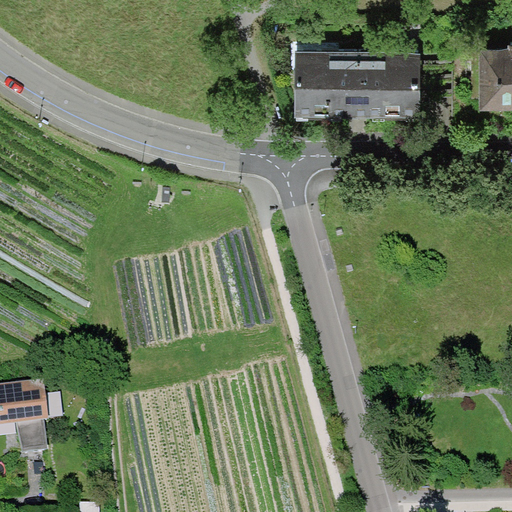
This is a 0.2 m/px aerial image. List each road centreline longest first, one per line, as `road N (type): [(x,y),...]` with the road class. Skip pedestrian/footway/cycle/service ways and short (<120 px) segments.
road 1 (residential): [(282,160),(378,511)]
road 2 (unclassified): [(0,56),(84,111),(162,139),(282,160)]
road 3 (track): [(124,219),(104,243),(101,275),(123,511)]
road 4 (unclassified): [(282,160),(511,156)]
